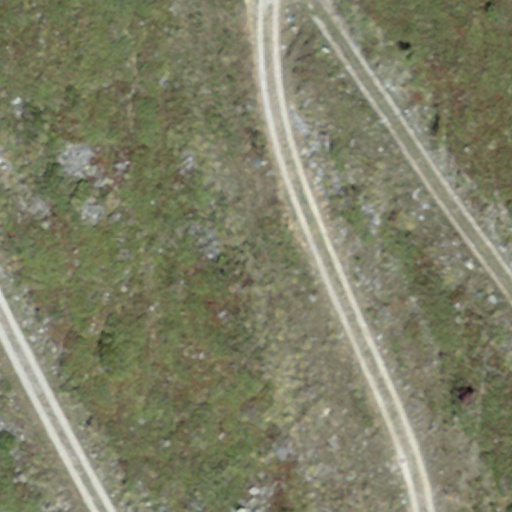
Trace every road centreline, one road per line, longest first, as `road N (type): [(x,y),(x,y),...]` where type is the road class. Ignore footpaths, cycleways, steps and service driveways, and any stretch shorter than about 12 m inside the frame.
road 1 (track): [(426,511),(404,435),(293,181),(271,82),(267,0)]
road 2 (track): [(314,0),(511,291)]
road 3 (track): [(0,312),(105,511)]
